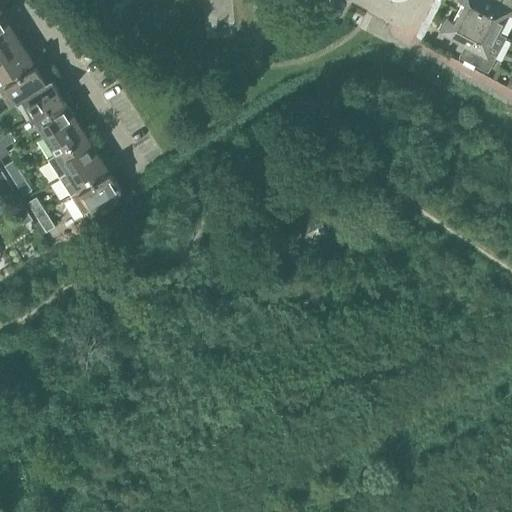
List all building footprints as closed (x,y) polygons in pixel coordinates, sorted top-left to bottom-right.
[(462,13),(499,33),(509,13),(511,14),(511,0),(459,0),(467,4),(462,13)] [(0,35),(17,25),(15,23),(11,25),(1,9),(0,10),(0,35)] [(499,33),(462,13),(457,22),(448,18),(441,31),(466,45),(460,56),(488,71),(506,36),(499,33)] [(0,65),(26,49),(14,30),(18,27),(17,25),(0,35),(0,65)] [(0,74),(6,83),(40,62),(38,59),(34,62),(26,49),(0,65),(0,74)] [(0,86),(0,89),(11,107),(23,99),(22,99),(47,83),(47,81),(50,79),(44,69),(40,71),(37,66),(41,64),(40,62),(6,83),(0,86)] [(34,117),(68,95),(66,93),(62,95),(52,78),(50,79),(47,81),(47,83),(22,99),(23,99),(34,117)] [(45,135),(76,116),(65,100),(69,97),(68,95),(34,117),(45,135)] [(57,153),(91,132),(89,129),(85,132),(76,116),(45,135),(56,153),(57,153)] [(91,132),(57,153),(56,153),(46,160),(58,178),(98,153),(88,136),(92,134),(91,132)] [(1,138),(0,138),(0,156),(1,158),(10,152),(1,138)] [(69,196),(71,196),(114,168),(112,166),(109,168),(98,153),(58,178),(69,196)] [(15,180),(24,174),(14,159),(5,165),(15,180)] [(114,168),(71,196),(82,214),(86,211),(91,218),(96,215),(96,217),(119,202),(114,195),(122,190),(111,173),(115,170),(114,168)] [(5,174),(0,177),(0,186),(5,194),(14,188),(5,174)] [(24,174),(15,180),(24,194),(33,189),(24,174)] [(38,216),(47,211),(37,196),(28,201),(38,216)] [(24,224),(33,219),(24,204),(15,209),(24,224)] [(47,211),(38,216),(47,231),(56,225),(47,211)] [(321,234),(309,218),(287,233),(299,250),(321,234)]
